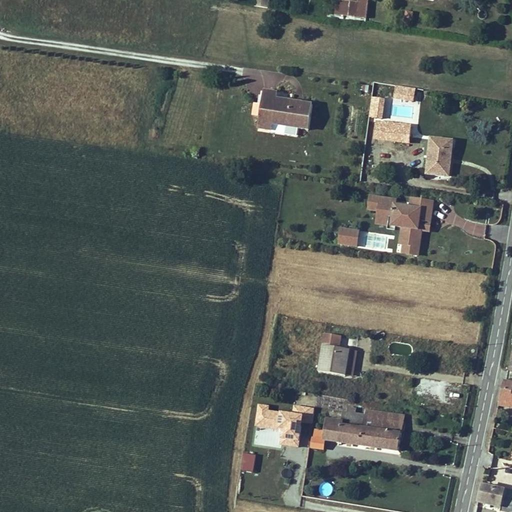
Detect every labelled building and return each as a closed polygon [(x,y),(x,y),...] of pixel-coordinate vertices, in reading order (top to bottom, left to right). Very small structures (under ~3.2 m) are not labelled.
[(336,1),(334,14),(339,15),(351,17),(351,21),(357,22),(358,18),(364,18),(366,0),(357,0),(357,3),(336,1)] [(397,98),(414,99),(415,88),(398,87),(397,98)] [(257,130),(295,136),(296,129),(309,131),(313,102),(277,97),(278,91),(263,89),(257,130)] [(373,97),(371,114),(382,116),(384,99),(373,97)] [(390,116),(411,117),(412,106),(391,105),(390,116)] [(386,124),(384,140),(395,141),(396,135),(410,137),(411,126),(386,124)] [(450,160),(452,142),(431,140),(427,175),(445,177),(447,159),(450,160)] [(430,232),(435,200),(410,197),(409,205),(397,203),(398,198),(369,195),(367,210),(377,212),(375,225),(400,229),(396,254),(419,257),(423,231),(430,232)] [(340,227),(338,245),(358,247),(360,229),(340,227)] [(319,373),(346,377),(350,351),(338,349),(340,336),(325,334),(319,373)] [(356,352),(350,351),(346,377),(352,377),(356,352)] [(425,364),(424,371),(441,374),(442,367),(425,364)] [(414,380),(413,399),(422,400),(423,391),(450,392),(449,405),(458,406),(459,382),(414,380)] [(511,382),(503,381),(498,406),(509,409),(510,407),(511,407),(511,382)] [(266,427),(267,406),(258,406),(257,427),(266,427)] [(293,414),(268,412),(267,425),(285,426),(284,442),(299,444),(301,423),(312,424),(314,409),(294,407),(293,414)] [(342,423),(340,423),(337,443),(397,451),(403,422),(374,418),(374,413),(364,411),(364,416),(362,428),(342,426),(342,423)] [(342,413),(340,423),(342,423),(342,426),(362,428),(364,416),(354,415),(347,414),(342,413)] [(404,417),(374,413),(374,418),(403,422),(404,417)] [(324,441),(337,443),(340,423),(327,421),(325,432),(324,441)] [(310,443),(309,448),(323,450),(324,441),(325,432),(314,431),(312,443),(310,443)] [(254,473),(256,454),(243,453),(241,471),(254,473)] [(319,484),(320,495),(330,494),(330,483),(319,484)] [(505,511),(511,511),(511,490),(505,489),(505,491),(483,486),(479,502),(502,507),(501,511),(505,511)]
